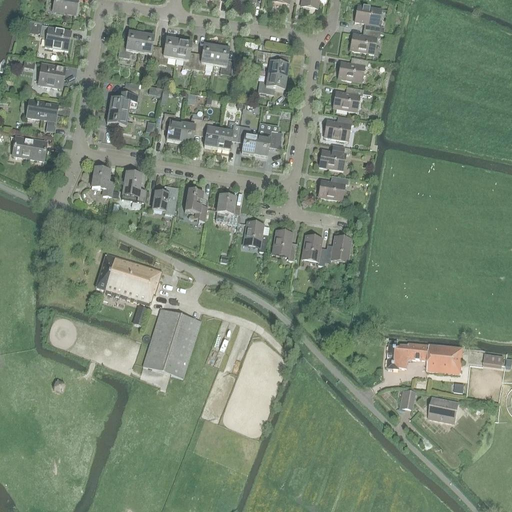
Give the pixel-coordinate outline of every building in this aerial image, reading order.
[(74,16),(76,1),(72,0),(51,0),(56,1),(54,12),(74,16)] [(301,0),(300,9),(317,11),(318,0),(301,0)] [(363,31),(380,34),(381,28),(378,28),(381,11),(357,7),(354,24),(364,25),(363,31)] [(30,23),(29,29),(41,31),(40,37),(40,39),(46,40),(44,49),(68,53),(71,33),(42,28),(42,25),(30,23)] [(380,34),(363,31),(362,37),(352,36),(349,52),(373,56),(376,40),(379,40),(380,34)] [(137,55),(140,36),(128,34),(126,44),(120,43),(118,59),(129,61),(130,54),(137,55)] [(140,36),(137,55),(146,56),(144,63),(155,65),(157,49),(152,48),(154,39),(140,36)] [(157,49),(155,65),(166,67),(167,60),(175,61),(178,43),(166,41),(164,50),(157,49)] [(178,43),(175,61),(183,63),(182,70),(192,72),(195,56),(190,55),(191,45),(178,43)] [(195,56),(192,72),(193,72),(196,72),(204,73),(205,66),(212,68),(215,49),(203,47),(202,57),(195,56)] [(215,49),(212,68),(221,69),(220,76),(231,78),(233,62),(227,61),(229,51),(215,49)] [(269,69),(267,77),(286,81),(288,67),(287,67),(288,65),(288,66),(289,59),(271,56),(257,53),(256,64),(262,65),(262,68),(269,69)] [(367,69),(368,63),(351,60),(350,66),(340,64),(337,81),(361,85),(364,68),(367,69)] [(61,91),(65,71),(41,67),(38,87),(61,91)] [(286,81),(267,77),(266,85),(259,84),(257,95),(273,97),(274,91),(284,93),(286,81)] [(111,101),(108,113),(127,116),(129,108),(136,110),(139,92),(123,89),(120,102),(111,101)] [(362,97),(363,92),(349,90),(348,96),(345,95),(335,94),(332,110),(356,114),(359,98),(362,98),(362,97)] [(55,129),(54,128),(57,108),(29,103),(26,119),(47,123),(45,133),(54,135),(55,129)] [(127,116),(108,113),(106,126),(116,128),(115,134),(131,136),(133,125),(126,124),(127,116)] [(178,144),(181,126),(174,125),(175,118),(164,116),(161,132),(167,133),(166,142),(178,144)] [(353,127),(354,121),(337,118),(336,124),(326,123),(323,139),(347,143),(350,127),(353,127)] [(181,126),(178,144),(191,147),(193,137),(199,138),(201,122),(191,120),(190,127),(181,126)] [(201,122),(199,138),(205,139),(203,149),(216,151),(219,132),(211,131),(212,124),(201,122)] [(219,132),(216,151),(229,153),(230,143),(236,144),(239,128),(228,127),(227,134),(219,132)] [(239,128),(236,144),(243,145),(241,155),(254,157),(257,138),(249,137),(250,130),(239,128)] [(257,138),(254,157),(266,159),(268,150),(279,152),(282,136),(266,133),(265,140),(257,138)] [(43,163),(46,145),(15,140),(12,158),(43,163)] [(348,157),(349,151),(332,148),(331,154),(321,152),(318,169),(342,173),(345,156),(348,157)] [(111,199),(114,186),(108,185),(110,173),(94,171),(91,190),(103,192),(102,198),(111,199)] [(143,205),(145,193),(139,192),(141,178),(125,176),(121,202),(143,205)] [(347,187),(348,181),(331,178),(330,184),(320,183),(317,199),(341,203),(344,187),(347,187)] [(173,218),(174,213),(178,191),(166,189),(165,196),(155,195),(152,212),(165,214),(165,216),(173,218)] [(204,224),(207,209),(201,208),(203,195),(187,193),(184,213),(194,215),(193,220),(198,221),(198,223),(204,224)] [(237,227),(240,208),(234,207),(235,201),(219,198),(216,215),(228,217),(226,226),(237,227)] [(265,255),(268,238),(261,237),(263,227),(247,224),(243,248),(259,251),(259,254),(265,255)] [(294,263),(296,247),(290,245),(292,236),(276,233),(272,257),(288,260),(288,262),(294,263)] [(317,267),(323,268),(324,265),(326,251),(320,250),(322,241),(305,238),(301,262),(317,265),(317,267)] [(347,265),(351,241),(334,239),(333,249),(327,248),(326,251),(324,265),(330,265),(330,263),(347,265)] [(161,274),(105,256),(95,290),(104,293),(104,294),(149,308),(152,298),(154,299),(161,274)] [(221,257),(220,264),(227,266),(228,259),(221,257)] [(160,312),(156,324),(142,368),(182,381),(200,324),(160,312)] [(460,376),(462,350),(429,347),(429,348),(408,346),(408,349),(397,348),(397,344),(389,343),(387,371),(399,372),(399,371),(406,372),(407,361),(427,363),(426,373),(460,376)] [(484,356),(483,365),(501,368),(503,358),(484,356)] [(464,395),(465,386),(456,385),(455,394),(464,395)] [(403,393),(400,410),(412,412),(415,396),(403,393)] [(454,422),(458,406),(432,401),(428,420),(437,422),(437,419),(454,422)]
